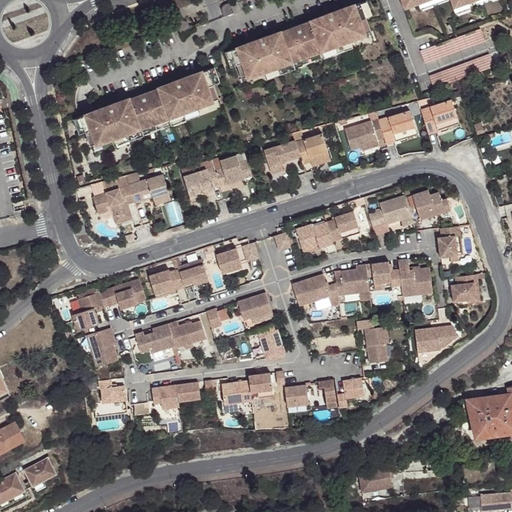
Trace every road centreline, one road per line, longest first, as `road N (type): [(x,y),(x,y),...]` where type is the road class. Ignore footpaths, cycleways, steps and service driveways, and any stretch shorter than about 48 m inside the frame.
road 1 (residential): [(66,511),(166,474),(352,440),(497,330),(507,306),(503,283),(470,193),(445,171),(411,169),(256,218)]
road 2 (residential): [(256,218),(99,267),(73,254),(62,221)]
road 3 (residential): [(256,218),(300,362)]
road 4 (residential): [(62,221),(35,101)]
